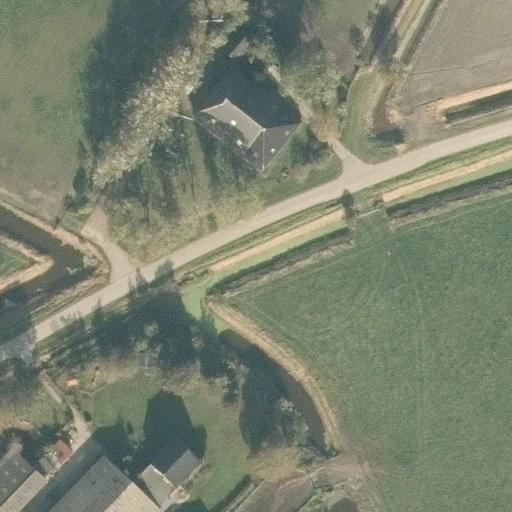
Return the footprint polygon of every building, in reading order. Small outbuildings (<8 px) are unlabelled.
[(222,52),(236,63),(254,41),(240,30),(222,52)] [(255,52),(247,61),(264,76),(272,67),(255,52)] [(194,116),(262,172),(301,123),(233,67),(194,116)] [(160,511),(162,511),(158,508),(200,464),(175,440),(138,479),(133,485),(104,457),(50,511),(160,511)] [(0,461),(0,511),(20,511),(48,484),(12,449),(0,461)]
